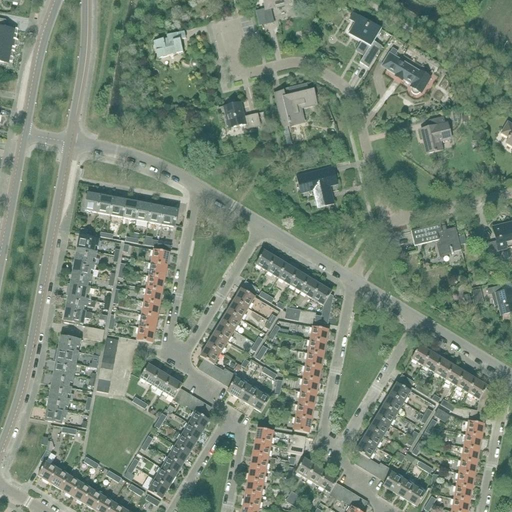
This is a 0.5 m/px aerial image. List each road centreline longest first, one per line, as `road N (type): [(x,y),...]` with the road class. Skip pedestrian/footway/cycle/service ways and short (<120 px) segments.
road 1 (secondary): [(0,452),(32,350),(70,143)]
road 2 (residential): [(386,225),(347,88),(306,64),(240,73),(235,54)]
road 3 (residential): [(338,454),(321,427),(352,279)]
road 4 (residential): [(168,356),(198,185)]
road 5 (residential): [(168,356),(190,345),(260,224)]
road 6 (residential): [(338,454),(417,319)]
road 7 (secondary): [(70,143),(87,0)]
road 8 (residential): [(479,511),(507,375)]
road 9 (secondary): [(59,0),(23,134)]
road 10 (residential): [(198,185),(141,159),(70,143)]
road 11 (residential): [(511,196),(386,225)]
road 12 (secondary): [(23,134),(0,257)]
